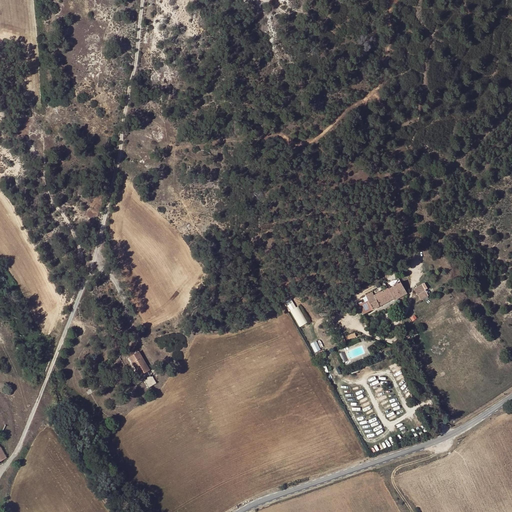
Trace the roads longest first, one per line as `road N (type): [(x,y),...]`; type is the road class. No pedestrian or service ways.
road 1 (track): [(0,474),(16,455),(94,262),(142,0)]
road 2 (tertiary): [(511,397),(446,437),(241,511)]
road 3 (unknown): [(446,437),(399,344),(360,324),(356,303),(374,286)]
